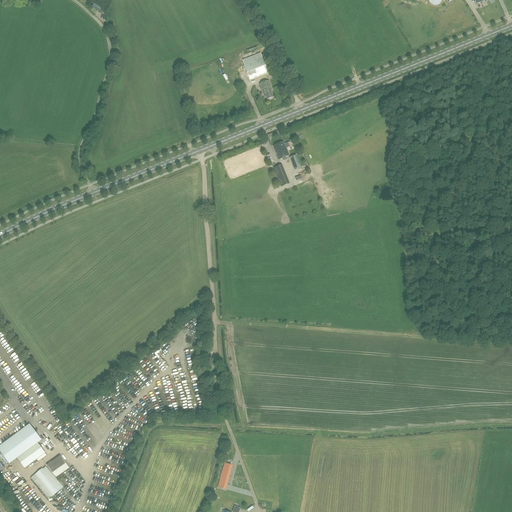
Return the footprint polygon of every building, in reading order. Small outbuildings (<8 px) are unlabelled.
[(262,58),(244,65),(250,80),(268,73),(262,58)] [(267,100),(273,97),(271,90),(272,90),(270,86),(271,86),(268,80),(259,84),(261,90),(262,90),(265,97),(266,97),(267,100)] [(278,160),(289,156),(284,142),(273,146),(278,160)] [(295,170),(301,167),(296,156),(290,158),(295,170)] [(151,355),(160,351),(157,345),(155,346),(156,349),(150,352),(151,355)] [(0,451),(9,464),(17,458),(37,443),(41,440),(29,424),(0,446),(0,451)] [(45,453),(37,443),(17,458),(25,468),(45,453)] [(69,468),(60,456),(47,465),(56,477),(69,468)] [(225,462),(219,482),(220,483),(226,484),(232,464),(225,462)] [(49,499),(63,487),(46,467),(32,479),(49,499)]
